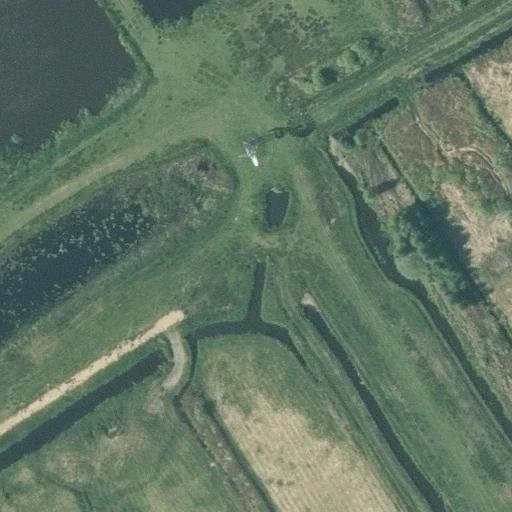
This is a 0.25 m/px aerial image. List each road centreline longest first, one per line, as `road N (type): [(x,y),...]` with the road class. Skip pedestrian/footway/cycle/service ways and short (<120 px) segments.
road 1 (track): [(414,511),(278,299),(313,206),(309,180),(250,101),(178,89)]
road 2 (track): [(284,138),(511,1)]
